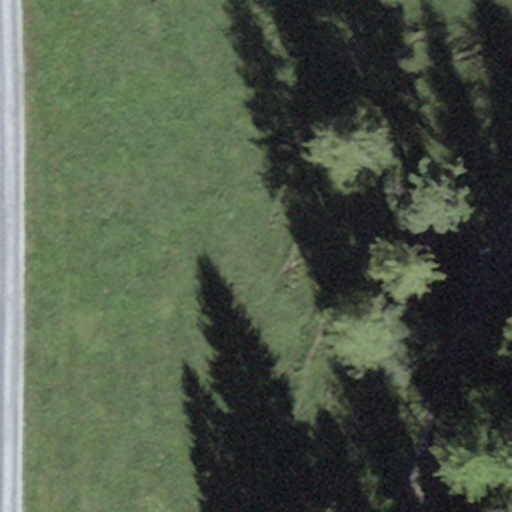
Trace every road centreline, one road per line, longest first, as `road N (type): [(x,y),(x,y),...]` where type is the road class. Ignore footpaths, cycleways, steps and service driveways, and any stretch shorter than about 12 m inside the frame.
road 1 (unclassified): [(9,0),(16,408),(10,511)]
road 2 (track): [(413,511),(511,215)]
